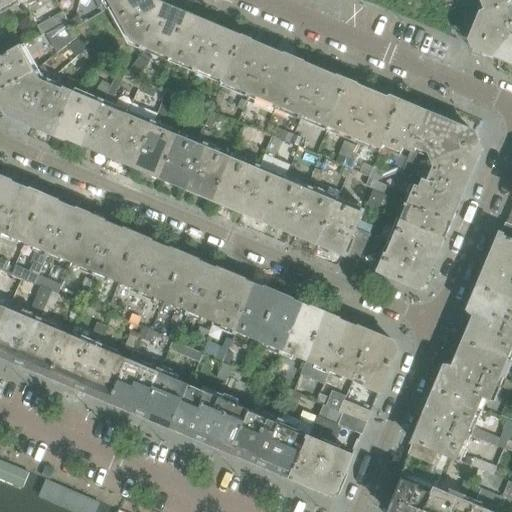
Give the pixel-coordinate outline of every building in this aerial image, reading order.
[(20,0),(22,3),(27,0),(0,0),(0,11),(19,0),(20,0)] [(112,8),(126,0),(94,0),(102,14),(112,8)] [(189,16),(187,16),(185,13),(180,11),(177,12),(158,4),(156,0),(126,0),(112,8),(129,40),(171,57),(189,16)] [(499,36),(511,27),(511,0),(483,0),(488,12),(483,14),(472,40),(473,40),(475,47),(475,48),(490,54),(493,52),(499,36)] [(38,28),(43,37),(68,23),(63,13),(38,28)] [(76,27),(84,23),(80,16),(68,23),(73,31),(77,29),(76,27)] [(224,80),(241,39),(240,38),(239,35),(233,33),(230,34),(200,21),(199,19),(193,16),(190,17),(189,16),(171,57),(224,80)] [(511,62),(511,27),(499,36),(493,52),(498,54),(499,58),(511,62)] [(20,45),(13,32),(8,35),(6,33),(3,34),(5,38),(6,37),(13,49),(18,46),(20,45)] [(0,56),(13,49),(6,37),(5,38),(0,40),(0,56)] [(277,104),(294,61),(293,61),(292,58),(286,55),(283,56),(253,44),(252,41),(246,38),(243,40),(242,39),(242,38),(241,38),(241,39),(224,80),(223,82),(277,104)] [(34,50),(44,44),(41,39),(31,44),(34,50)] [(86,49),(82,45),(78,50),(81,54),(86,49)] [(0,91),(34,73),(21,50),(18,46),(13,49),(0,56),(0,91)] [(133,64),(140,56),(135,52),(128,61),(133,64)] [(137,80),(149,65),(140,58),(128,74),(137,80)] [(330,126),(347,83),(346,83),(345,80),(339,77),(336,79),(321,72),(306,66),(305,63),(299,61),(296,62),(294,61),(277,104),(329,126),(330,126)] [(113,80),(120,70),(110,63),(103,73),(113,80)] [(56,137),(74,93),(61,87),(60,91),(38,81),(34,73),(0,91),(0,100),(9,117),(30,125),(56,137)] [(112,101),(123,81),(116,77),(106,98),(112,101)] [(104,98),(111,87),(103,83),(96,93),(104,98)] [(384,143),(400,105),(401,104),(400,104),(399,105),(398,104),(398,102),(391,99),(389,101),(359,88),(358,85),(352,83),(349,84),(347,83),(330,126),(382,148),(384,143)] [(156,118),(167,94),(160,91),(149,115),(156,118)] [(110,157),(126,115),(74,93),(56,137),(66,141),(69,140),(86,147),(98,152),(100,155),(105,157),(108,156),(110,157)] [(243,112),(246,103),(241,100),(237,109),(243,112)] [(478,142),(474,134),(405,105),(402,106),(400,105),(384,143),(402,150),(403,147),(412,151),(403,173),(414,178),(415,177),(422,163),(431,162),(478,142)] [(166,120),(170,110),(163,107),(158,116),(166,120)] [(162,179),(181,137),(126,115),(110,157),(111,157),(113,160),(118,163),(121,162),(150,174),(152,177),(157,179),(161,178),(162,179)] [(212,132),(218,120),(210,117),(205,128),(212,132)] [(208,141),(210,134),(202,131),(199,137),(208,141)] [(267,150),(272,138),(255,131),(250,143),(267,150)] [(284,132),(280,140),(290,144),(294,136),(284,132)] [(295,136),(291,144),(298,147),(301,139),(295,136)] [(214,201),(232,159),(181,137),(162,179),(164,180),(165,182),(170,185),(173,184),(186,189),(203,196),(204,199),(210,201),(213,200),(214,201)] [(274,160),(282,142),(272,138),(267,150),(265,156),(274,160)] [(451,221),(462,196),(481,150),(478,142),(431,162),(433,167),(422,163),(415,177),(424,182),(421,189),(417,188),(410,204),(451,221)] [(347,159),(353,146),(345,143),(340,156),(347,159)] [(351,170),(360,149),(353,146),(347,159),(344,168),(351,170)] [(267,223),(284,181),(232,159),(214,201),(216,201),(217,204),(223,206),(226,206),(238,211),(255,218),(257,221),(262,223),(265,222),(267,223)] [(381,181),(385,174),(374,168),(369,180),(376,183),(381,181)] [(391,178),(402,173),(400,169),(389,174),(391,178)] [(316,183),(321,172),(315,170),(311,181),(316,183)] [(321,185),(326,174),(321,172),(316,183),(321,185)] [(25,243),(45,197),(32,192),(32,193),(10,184),(11,183),(0,178),(0,233),(22,242),(25,243)] [(319,245),(337,203),(284,181),(267,223),(268,223),(270,226),(275,228),(278,227),(296,235),(308,240),(309,243),(315,245),(318,244),(319,245)] [(451,221),(410,204),(405,202),(404,203),(373,191),(366,206),(397,220),(445,237),(451,221)] [(72,263),(92,217),(79,212),(78,213),(57,204),(58,203),(45,197),(25,243),(26,244),(72,263)] [(353,240),(360,222),(363,214),(337,203),(319,245),(321,245),(322,248),(327,250),(330,249),(348,257),(355,241),(353,240)] [(511,211),(501,237),(511,241),(511,211)] [(120,283),(139,237),(126,231),(125,233),(104,223),(104,222),(92,217),(72,263),(91,271),(82,291),(94,296),(98,285),(92,283),(96,273),(120,283)] [(424,286),(433,265),(445,237),(397,220),(376,271),(388,276),(390,278),(395,281),(398,280),(419,289),(424,286)] [(366,252),(371,238),(372,237),(370,236),(373,228),(360,222),(353,240),(355,241),(348,257),(359,261),(364,251),(366,252)] [(166,302),(185,256),(173,251),(172,252),(159,247),(151,243),(151,242),(139,237),(120,283),(137,290),(127,312),(133,315),(132,319),(142,323),(147,311),(137,307),(143,293),(166,302)] [(511,301),(511,241),(501,237),(480,288),(511,301)] [(382,246),(383,244),(380,242),(371,238),(366,252),(373,255),(376,248),(378,249),(382,246)] [(213,322),(232,276),(220,270),(219,272),(208,267),(198,263),(198,262),(185,256),(166,302),(213,322)] [(12,276),(16,266),(18,261),(11,258),(8,263),(0,259),(0,270),(1,271),(12,276)] [(35,286),(39,276),(16,266),(12,276),(35,286)] [(0,331),(9,311),(0,307),(0,273),(1,271),(0,270),(0,331)] [(58,296),(67,277),(62,275),(58,284),(39,276),(35,286),(41,288),(53,293),(58,296)] [(260,342),(279,295),(266,290),(266,291),(258,288),(245,282),(245,281),(232,276),(213,322),(260,342)] [(68,336),(38,324),(42,316),(46,318),(49,310),(53,312),(58,300),(51,297),(53,293),(41,288),(27,319),(9,311),(0,331),(0,356),(51,378),(68,336)] [(506,359),(511,345),(511,301),(480,288),(470,311),(472,313),(469,319),(475,321),(466,342),(506,359)] [(81,299),(70,295),(69,299),(79,303),(81,299)] [(307,362),(326,315),(313,310),(313,311),(300,305),(291,302),(292,301),(279,295),(260,342),(307,362)] [(355,382),(374,335),(360,329),(360,331),(347,325),(338,322),(339,320),(326,315),(307,362),(308,362),(299,380),(309,385),(314,374),(320,377),(324,369),(330,371),(325,384),(336,389),(342,376),(355,382)] [(118,331),(122,322),(112,317),(108,326),(118,331)] [(103,337),(107,329),(97,324),(93,333),(103,337)] [(205,342),(209,332),(200,328),(196,338),(205,342)] [(173,330),(170,339),(176,341),(180,333),(173,330)] [(380,392),(397,351),(394,344),(374,335),(355,382),(380,392)] [(111,403),(129,362),(68,336),(51,378),(111,403)] [(489,402),(495,386),(506,359),(466,342),(456,365),(451,362),(449,369),(446,369),(436,392),(477,409),(482,399),(489,402)] [(200,354),(176,344),(174,343),(170,351),(196,362),(200,354)] [(223,363),(227,353),(219,349),(215,360),(223,363)] [(189,387),(160,375),(159,374),(163,364),(134,352),(130,362),(129,362),(111,403),(171,429),(189,387)] [(229,366),(234,355),(227,353),(223,363),(229,366)] [(230,376),(232,369),(223,364),(216,379),(226,384),(230,376)] [(265,381),(269,371),(251,364),(247,373),(265,381)] [(258,392),(263,381),(252,377),(247,387),(258,392)] [(511,383),(506,381),(503,388),(511,391),(511,383)] [(233,454),(250,413),(253,404),(241,399),(238,407),(189,387),(171,429),(233,454)] [(456,461),(466,435),(477,409),(436,392),(414,444),(448,458),(456,461)] [(297,410),(302,398),(293,394),(288,406),(297,410)] [(362,435),(371,413),(344,402),(339,413),(323,406),(318,418),(362,435)] [(292,479),(309,438),(250,413),(233,454),(292,479)] [(337,493),(353,456),(362,435),(318,418),(309,438),(292,479),(332,496),(337,493)] [(505,451),(508,442),(511,432),(511,424),(507,422),(500,440),(476,430),(473,438),(505,451)] [(440,477),(448,458),(414,444),(410,455),(432,464),(428,472),(440,477)] [(497,469),(467,457),(464,464),(494,476),(497,469)] [(0,482),(18,490),(25,474),(0,463),(0,482)] [(424,511),(433,493),(432,494),(401,477),(386,511),(389,511),(424,511)] [(472,486),(474,482),(466,479),(460,493),(467,497),(472,486)] [(93,511),(96,504),(38,481),(32,496),(54,505),(51,511),(52,511),(65,511),(67,510),(70,511),(93,511)] [(511,502),(511,484),(509,483),(502,498),(511,502)] [(467,497),(465,501),(466,502),(475,505),(481,489),(472,486),(467,497)] [(490,511),(475,505),(466,502),(435,489),(433,493),(424,511),(490,511)]
